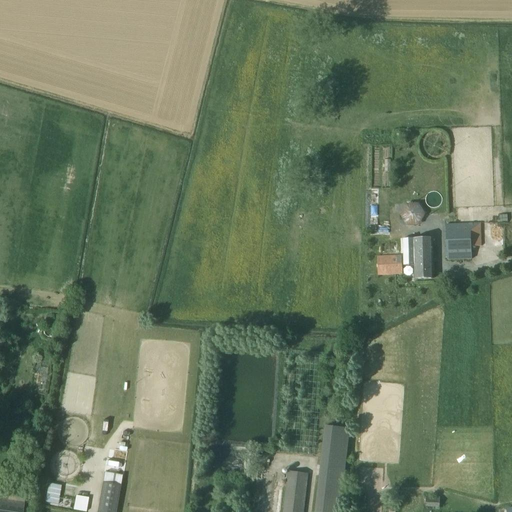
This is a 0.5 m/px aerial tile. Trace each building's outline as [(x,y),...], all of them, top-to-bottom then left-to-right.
[(403,224),(423,225),(423,202),(404,201),(403,224)] [(481,246),(480,224),(446,225),(447,261),(471,260),(471,247),(481,246)] [(433,279),(433,239),(404,239),(405,265),(415,265),(415,279),(433,279)] [(401,256),(382,257),(383,275),(402,274),(401,256)] [(315,511),(340,511),(350,428),(326,425),(315,511)] [(115,511),(122,475),(105,472),(97,511),(115,511)] [(303,511),(308,474),(288,472),(283,511),(303,511)] [(51,483),(48,501),(54,502),(57,484),(51,483)] [(74,509),(80,510),(82,497),(76,496),(74,509)] [(23,511),(25,502),(0,497),(0,511),(23,511)] [(426,497),(426,506),(440,507),(441,497),(426,497)]
